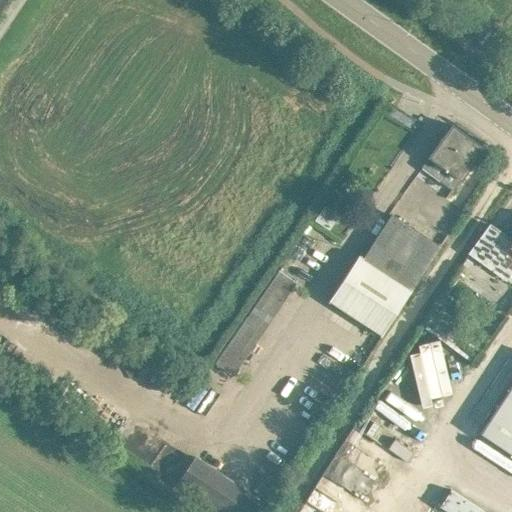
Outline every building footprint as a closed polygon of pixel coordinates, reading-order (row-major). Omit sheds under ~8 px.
[(421,167),(452,189),(473,160),(483,148),(452,125),(442,138),(441,138),(438,141),(439,142),(421,167)] [(323,204),(314,219),(329,229),(339,215),(323,204)] [(382,333),(411,290),(440,246),(402,221),(384,249),(374,242),(363,259),(357,255),(329,299),(382,333)] [(490,225),(470,253),(505,279),(511,269),(511,240),(511,241),(490,225)] [(249,312),(237,305),(204,359),(234,377),(294,278),(276,268),(249,312)] [(511,385),(481,432),(511,452),(511,385)] [(369,405),(413,438),(425,422),(381,389),(369,405)] [(343,459),(334,454),(298,511),(335,511),(351,487),(366,496),(384,465),(374,459),(390,433),(367,419),(343,459)] [(177,484),(218,511),(256,511),(263,503),(195,457),(177,484)] [(436,507),(446,511),(475,511),(479,505),(446,488),(436,507)]
